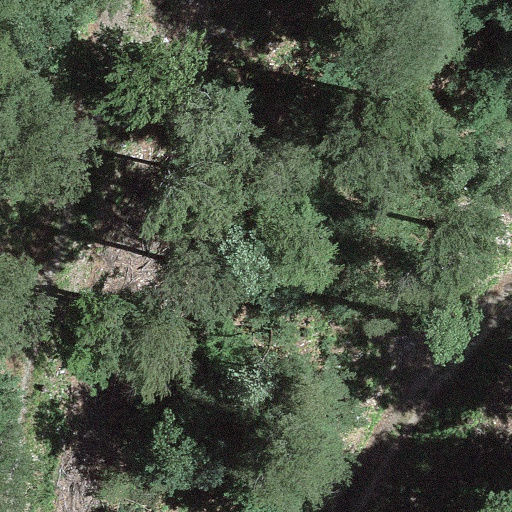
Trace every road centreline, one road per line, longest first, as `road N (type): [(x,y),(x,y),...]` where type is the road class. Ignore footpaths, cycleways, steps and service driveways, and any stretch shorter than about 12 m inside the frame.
road 1 (track): [(121,0),(49,254),(6,511)]
road 2 (track): [(350,511),(419,398),(511,302)]
